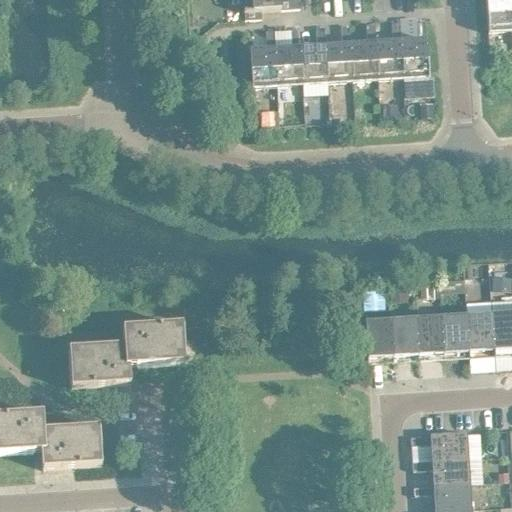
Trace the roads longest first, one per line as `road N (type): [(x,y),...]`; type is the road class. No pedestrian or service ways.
road 1 (unclassified): [(469,158),(251,172),(226,169),(123,120)]
road 2 (residential): [(397,511),(392,405),(511,395)]
road 3 (residential): [(469,158),(458,0)]
road 4 (residential): [(153,494),(0,504)]
road 5 (residential): [(0,128),(123,120)]
road 6 (unclassified): [(123,120),(115,0)]
